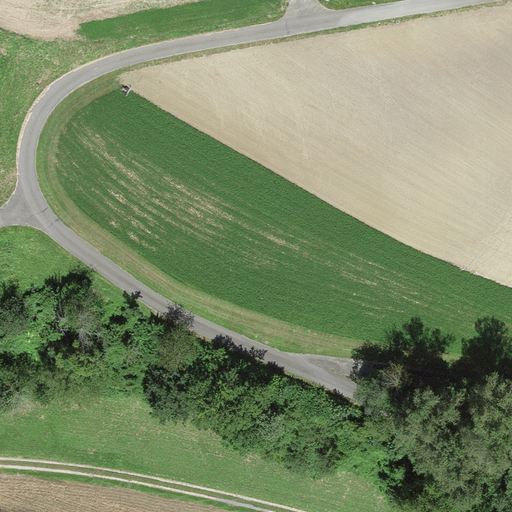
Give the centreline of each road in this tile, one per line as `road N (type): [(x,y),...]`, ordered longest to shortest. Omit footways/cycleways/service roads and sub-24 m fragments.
road 1 (residential): [(32,208),(21,171),(28,128),(54,93),(96,62),(467,0)]
road 2 (residential): [(511,476),(355,389),(170,314),(69,244),(32,208)]
road 3 (track): [(260,511),(99,478),(0,467)]
